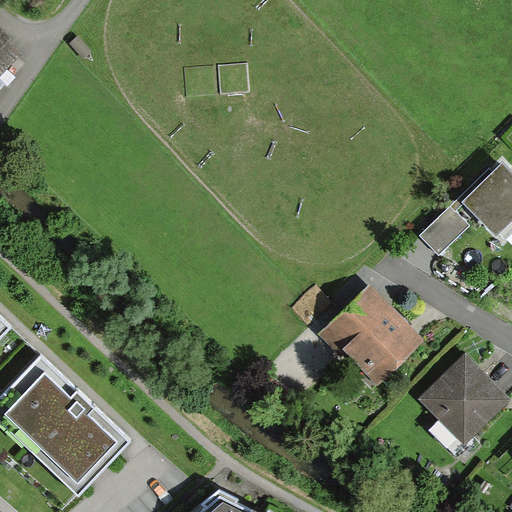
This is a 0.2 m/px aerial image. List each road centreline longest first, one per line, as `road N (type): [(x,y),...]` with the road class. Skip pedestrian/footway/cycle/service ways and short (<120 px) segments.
road 1 (track): [(0,256),(225,461),(316,511)]
road 2 (residential): [(383,266),(511,343)]
road 3 (track): [(0,120),(83,0)]
